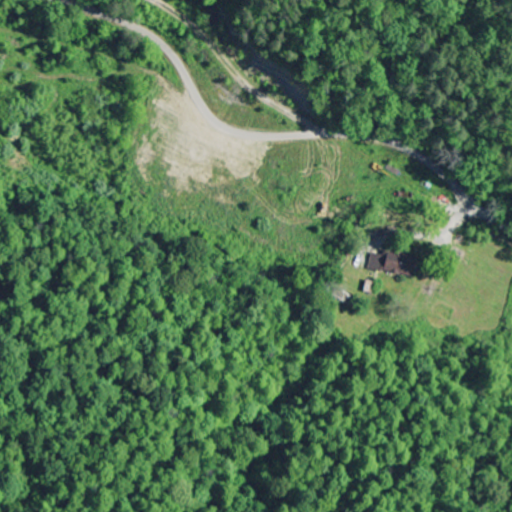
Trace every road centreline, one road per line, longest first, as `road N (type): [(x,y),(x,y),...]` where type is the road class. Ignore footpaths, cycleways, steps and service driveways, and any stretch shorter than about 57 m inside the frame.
road 1 (residential): [(511,231),(434,165),(396,147),(226,128),(146,33),(56,0)]
road 2 (residential): [(364,139),(387,0)]
